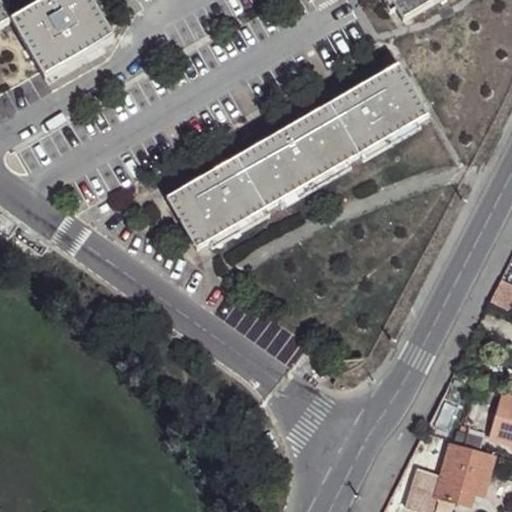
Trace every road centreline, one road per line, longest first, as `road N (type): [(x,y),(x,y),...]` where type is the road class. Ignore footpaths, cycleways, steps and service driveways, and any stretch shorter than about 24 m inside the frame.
road 1 (unclassified): [(358,452),(287,388),(0,184)]
road 2 (unclassified): [(511,173),(358,452)]
